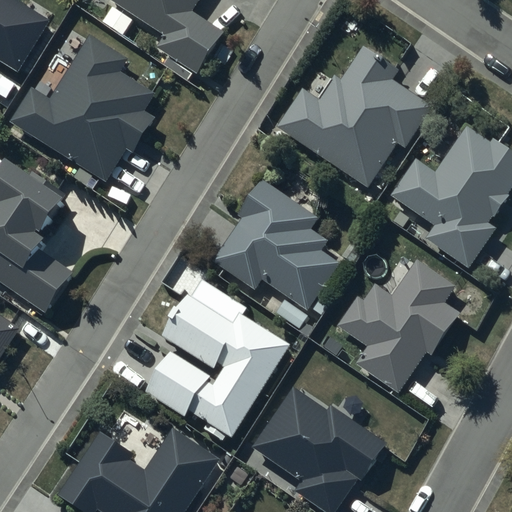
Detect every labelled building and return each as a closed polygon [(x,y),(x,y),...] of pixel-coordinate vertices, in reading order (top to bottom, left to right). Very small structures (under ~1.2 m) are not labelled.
[(0,0),(0,56),(22,71),(53,22),(17,0),(0,0)] [(111,0),(118,4),(106,25),(127,39),(139,19),(169,37),(162,49),(206,76),(231,35),(196,14),(204,0),(111,0)] [(136,64),(94,41),(61,101),(39,89),(19,126),(82,161),(79,166),(109,182),(120,161),(125,164),(134,148),(141,152),(158,120),(149,115),(158,98),(126,81),(136,64)] [(311,92),(285,130),(373,186),(399,145),(410,151),(440,104),(399,79),(403,73),(367,50),(346,82),(342,79),(334,91),(330,88),(323,100),(311,92)] [(500,146),(469,128),(441,174),(421,162),(399,200),(441,225),(431,243),(481,273),(504,233),(498,230),(511,206),(511,201),(509,200),(511,195),(511,146),(503,141),(500,146)] [(71,198),(15,163),(0,188),(0,279),(54,312),(76,276),(44,256),(53,242),(47,238),(71,198)] [(327,221),(266,182),(242,220),(245,222),(218,264),(261,291),(265,285),(310,314),(341,266),(325,256),(331,246),(317,237),(327,221)] [(366,300),(345,329),(373,347),(360,365),(404,393),(431,351),(441,358),(467,317),(453,308),(465,291),(423,264),(400,298),(383,287),(372,304),(366,300)] [(241,328),(193,297),(167,338),(227,377),(220,389),(213,385),(216,380),(178,356),(153,395),(191,419),(195,412),(238,439),(296,348),(248,317),(241,328)] [(0,366),(23,329),(0,314),(0,366)] [(335,415),(299,391),(259,450),(306,481),(299,491),(330,511),(340,511),(362,480),(368,484),(394,446),(339,409),(335,415)] [(190,511),(222,463),(178,435),(153,474),(137,464),(140,460),(104,436),(66,495),(92,511),(190,511)]
